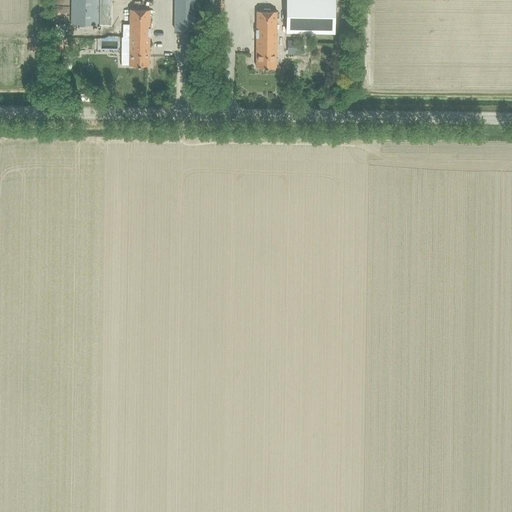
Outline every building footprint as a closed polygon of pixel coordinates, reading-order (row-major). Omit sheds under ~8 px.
[(98,25),(98,0),(71,0),(71,25),(98,25)] [(111,25),(111,0),(99,0),(99,24),(111,25)] [(195,30),(195,0),(173,0),(173,30),(195,30)] [(149,65),(149,9),(129,9),(129,65),(149,65)] [(256,10),(255,66),(275,67),(276,11),(256,10)]
